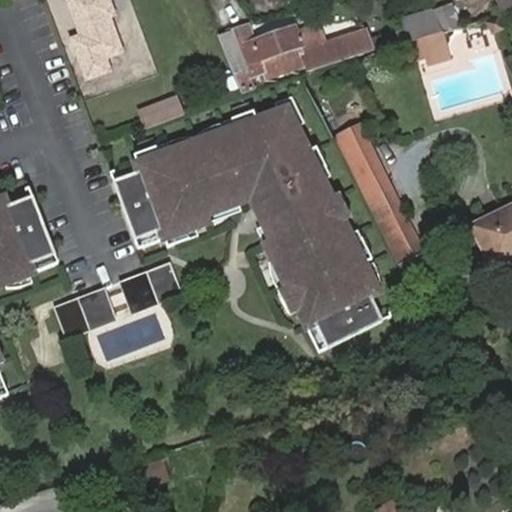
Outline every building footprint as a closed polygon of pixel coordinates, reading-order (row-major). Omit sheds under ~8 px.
[(110,0),(66,0),(80,36),(69,40),(86,84),(113,73),(108,60),(125,53),(112,18),(116,15),(110,0)] [(453,4),(435,9),(446,33),(463,28),(453,4)] [(443,34),(446,33),(435,9),(401,20),(404,30),(409,44),(410,44),(443,34)] [(500,18),(486,24),(492,37),(506,30),(500,18)] [(308,74),(376,54),(372,41),(368,31),(328,44),(322,26),(300,33),(298,28),(252,42),(247,27),(221,37),(246,92),(255,90),(252,80),(264,76),(265,80),(306,66),(308,74)] [(404,30),(372,41),(376,54),(409,44),(404,30)] [(443,34),(410,44),(416,62),(425,60),(427,65),(450,59),(443,34)] [(206,77),(216,102),(228,97),(218,72),(206,77)] [(148,128),(188,113),(181,95),(141,110),(148,128)] [(141,174),(114,184),(136,242),(163,232),(166,241),(197,229),(210,225),(208,218),(241,206),(262,198),(267,196),(273,207),(267,209),(279,236),(266,242),(287,288),(299,311),(307,329),(315,324),(328,350),(384,323),(372,298),(379,295),(365,266),(351,237),(344,223),(332,200),(324,182),(309,153),(287,110),(257,121),(226,132),(168,154),(138,165),(141,174)] [(132,113),(139,131),(148,128),(141,110),(132,113)] [(254,113),(224,124),(226,132),(257,121),(254,113)] [(89,119),(68,123),(72,146),(94,141),(89,119)] [(361,124),(337,136),(400,265),(425,254),(361,124)] [(166,146),(135,157),(138,165),(168,154),(166,146)] [(317,150),(309,153),(324,182),(331,179),(317,150)] [(30,191),(4,200),(7,208),(34,198),(30,191)] [(267,196),(262,198),(267,209),(273,207),(267,196)] [(340,197),(332,200),(344,223),(351,220),(340,197)] [(0,401),(1,401),(0,397),(0,292),(34,279),(30,269),(56,258),(34,198),(7,208),(4,200),(0,201),(0,401)] [(241,206),(208,218),(210,225),(243,212),(241,206)] [(197,229),(166,241),(169,249),(200,238),(197,229)] [(490,252),(499,271),(511,265),(511,230),(511,231),(500,235),(505,244),(490,252)] [(163,232),(136,242),(140,251),(166,241),(163,232)] [(358,233),(351,237),(365,266),(372,262),(358,233)] [(425,254),(400,265),(408,281),(433,268),(425,254)] [(56,258),(30,269),(34,279),(61,269),(56,258)] [(133,291),(126,293),(132,310),(154,302),(146,280),(130,285),(133,291)] [(130,285),(124,288),(126,293),(133,291),(130,285)] [(287,288),(280,291),(291,315),(299,311),(287,288)] [(105,295),(98,298),(100,303),(107,301),(105,295)] [(98,298),(83,304),(91,326),(114,318),(107,301),(100,303),(98,298)] [(154,302),(132,310),(135,316),(157,308),(154,302)] [(114,318),(91,326),(93,332),(116,323),(114,318)] [(0,376),(0,397),(1,401),(8,398),(0,376)] [(162,463),(109,480),(111,489),(144,478),(148,491),(168,484),(162,463)] [(400,511),(393,502),(380,510),(381,511),(400,511)]
